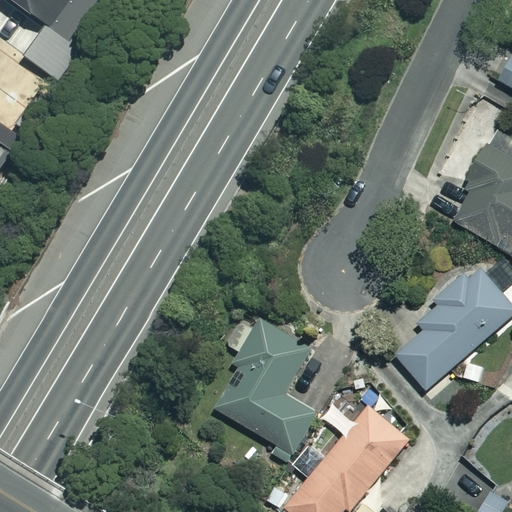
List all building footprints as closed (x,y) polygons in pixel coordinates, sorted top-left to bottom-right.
[(58,80),(50,74),(69,48),(1,0),(0,0),(0,136),(10,145),(58,80)] [(14,0),(81,45),(111,0),(14,0)] [(511,56),(509,55),(496,79),(511,87),(511,56)] [(453,218),(497,243),(500,238),(511,245),(511,138),(497,130),(488,146),(484,144),(465,178),(468,180),(464,187),(469,190),(453,218)] [(0,182),(17,159),(0,146),(0,182)] [(511,314),(511,303),(500,290),(511,279),(511,267),(502,256),(484,272),(480,267),(468,277),(463,272),(432,299),(437,304),(416,322),(422,329),(394,353),(425,390),(511,314)] [(212,407),(276,445),(271,453),(286,462),(316,412),(283,392),(310,347),(258,316),(230,362),(237,366),(212,407)] [(409,438),(367,403),(280,506),(287,511),(341,511),(345,508),(348,510),(409,438)] [(284,468),(291,473),(296,466),(289,461),(284,468)] [(265,500),(276,506),(284,492),(274,486),(265,500)] [(501,511),(508,500),(488,489),(474,511),(501,511)]
